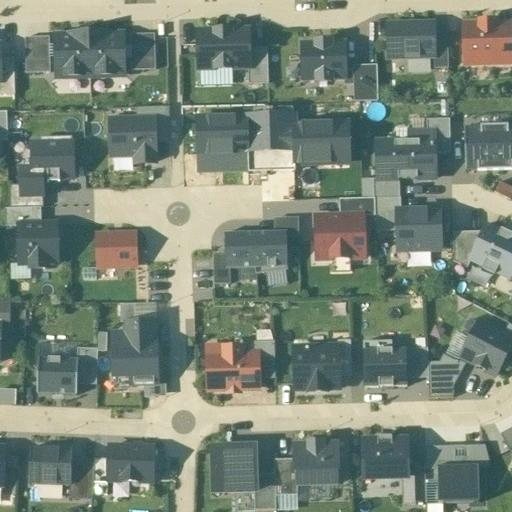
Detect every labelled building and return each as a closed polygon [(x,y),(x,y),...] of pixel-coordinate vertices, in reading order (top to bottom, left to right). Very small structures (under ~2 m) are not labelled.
[(479,25),(479,26),(464,27),(465,66),(510,65),(509,26),(494,26),(493,24),(479,25)] [(434,59),(433,26),(387,27),(389,60),(434,59)] [(196,33),(197,73),(251,71),(249,31),(196,33)] [(90,80),(125,79),(124,32),(89,33),(90,80)] [(54,80),(90,80),(89,33),(53,34),(54,80)] [(315,43),(316,46),(302,46),(303,82),(317,82),(317,84),(331,84),(331,81),(345,81),(344,45),(330,45),(330,43),(315,43)] [(357,101),(381,99),(379,63),(355,64),(357,101)] [(108,122),(109,160),(135,159),(135,167),(157,167),(156,121),(108,122)] [(199,123),(200,156),(219,155),(220,173),(245,172),(244,122),(199,123)] [(292,126),(293,167),(351,166),(350,124),(292,126)] [(511,129),(464,132),(466,173),(511,170),(511,129)] [(410,143),(376,144),(377,183),(435,181),(434,134),(409,134),(410,143)] [(55,146),(40,146),(32,146),(33,182),(47,182),(47,185),(60,184),(60,181),(73,181),(72,150),(73,150),(72,147),(72,141),(55,142),(55,146)] [(439,212),(396,213),(397,253),(440,252),(439,212)] [(300,230),(301,219),(278,218),(278,230),(300,230)] [(316,219),(318,261),(365,260),(364,218),(316,219)] [(56,226),(18,228),(19,266),(57,265),(56,226)] [(511,236),(501,231),(500,233),(486,227),(470,263),(483,269),(482,271),(495,277),(496,275),(511,282),(511,236)] [(261,235),(225,236),(226,272),(287,270),(284,248),(283,240),(261,240),(261,235)] [(134,236),(98,237),(99,270),(135,269),(134,236)] [(511,340),(511,338),(478,321),(459,358),(494,376),(511,340)] [(125,325),(125,335),(114,336),(114,342),(114,336),(111,336),(113,379),(130,378),(130,388),(158,387),(157,342),(153,342),(153,324),(125,325)] [(339,391),(338,349),(304,350),(305,364),(294,364),(295,392),(309,392),(309,394),(325,393),(325,391),(339,391)] [(256,389),(256,357),(240,358),(240,351),(224,352),(224,358),(209,358),(210,390),(256,389)] [(364,352),(365,390),(407,389),(407,351),(364,352)] [(78,361),(38,360),(37,396),(77,397),(78,361)] [(408,480),(407,441),(392,441),(391,438),(377,439),(377,442),(362,442),(364,481),(408,480)] [(308,447),(293,447),(294,474),(295,474),(337,473),(338,473),(338,446),(322,446),(322,443),(320,444),(320,446),(310,447),(310,444),(308,444),(308,447)] [(154,450),(109,449),(108,482),(153,484),(154,450)] [(255,449),(212,450),(213,479),(221,478),(222,495),(256,494),(255,449)] [(72,451),(30,450),(29,486),(71,488),(72,451)] [(478,468),(438,469),(438,470),(438,469),(437,469),(438,506),(479,505),(478,468)] [(337,473),(295,474),(296,487),(337,486),(337,473)]
